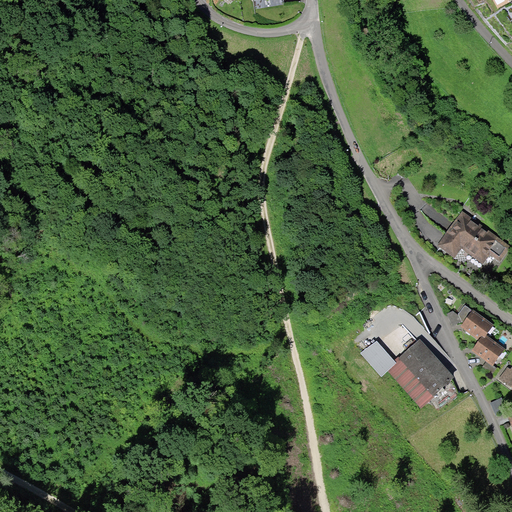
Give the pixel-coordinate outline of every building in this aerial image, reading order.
[(511,246),(461,210),(436,246),(454,258),(462,248),(483,263),(489,255),(500,263),(511,246)] [(482,336),(485,338),(494,325),(473,309),(460,326),(479,340),(482,336)] [(482,337),(472,350),(493,366),(504,350),(486,337),(485,339),(482,337)] [(454,378),(419,339),(386,369),(421,407),(454,378)] [(511,367),(511,369),(508,367),(500,379),(511,387),(511,367)]
